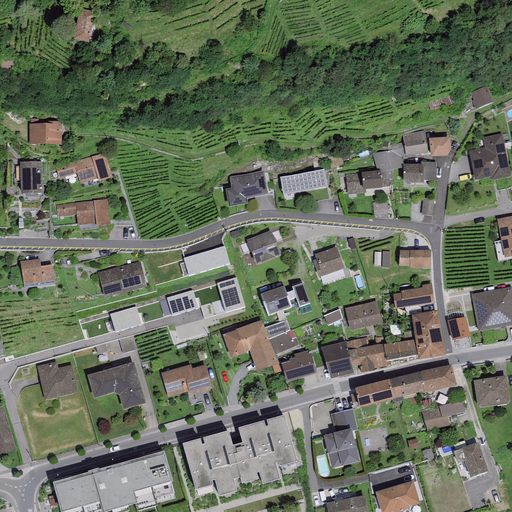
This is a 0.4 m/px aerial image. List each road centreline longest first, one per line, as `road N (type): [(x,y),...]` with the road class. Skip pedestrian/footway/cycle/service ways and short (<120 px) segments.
road 1 (residential): [(453,360),(49,469),(21,489)]
road 2 (residential): [(428,233),(256,216),(163,245),(0,242)]
road 3 (unknown): [(384,225),(372,233),(301,236),(296,248),(311,296)]
road 4 (residential): [(453,360),(428,233)]
